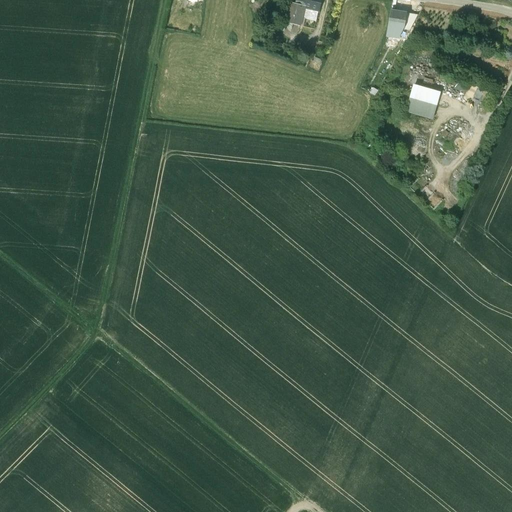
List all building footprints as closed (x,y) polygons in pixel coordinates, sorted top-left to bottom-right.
[(321,0),(296,0),(296,5),(305,7),(319,11),(321,0)] [(296,5),(292,4),(287,23),(300,26),(305,7),(296,5)] [(407,14),(391,11),(388,26),(404,29),(407,14)] [(416,15),(407,14),(404,29),(410,30),(416,15)] [(430,119),(438,91),(411,83),(402,110),(430,119)] [(435,208),(442,198),(433,192),(426,203),(435,208)]
